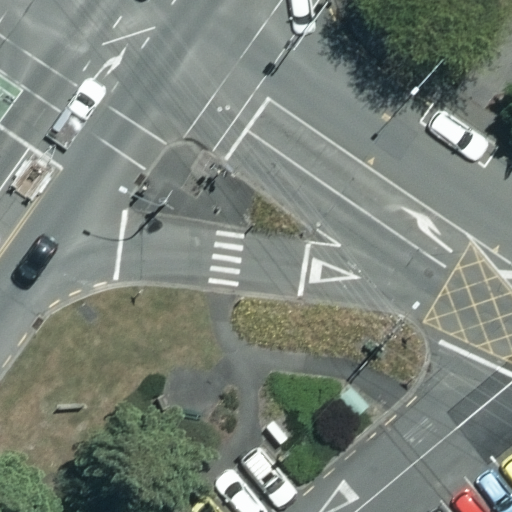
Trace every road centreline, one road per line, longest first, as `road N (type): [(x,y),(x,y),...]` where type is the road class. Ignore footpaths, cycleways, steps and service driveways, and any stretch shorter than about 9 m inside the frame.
road 1 (tertiary): [(511,282),(5,246)]
road 2 (tertiary): [(511,264),(142,16)]
road 3 (secondary): [(142,16),(95,111),(5,246)]
road 4 (unclassified): [(511,378),(352,511)]
